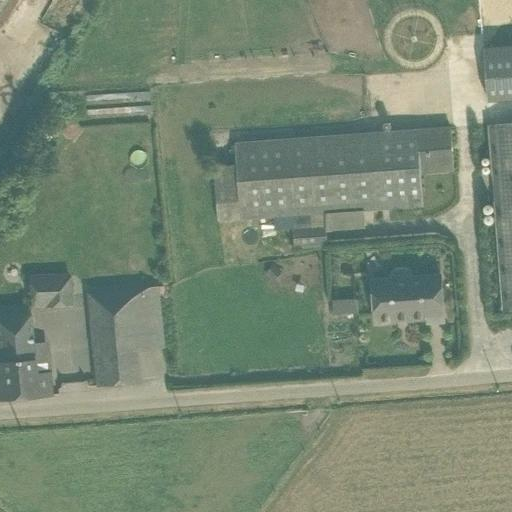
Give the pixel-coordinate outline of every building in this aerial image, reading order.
[(511,44),(482,47),(487,102),(511,99),(511,44)] [(71,101),(72,120),(136,118),(135,98),(71,101)] [(504,314),(511,313),(511,127),(491,129),(504,314)] [(456,172),(453,131),(236,146),(237,170),(215,171),(217,206),(240,204),(241,225),(422,212),(419,175),(456,172)] [(76,388),(141,384),(134,272),(69,276),(76,388)] [(370,328),(442,324),(438,272),(367,276),(370,328)] [(322,320),(341,321),(343,295),(324,294),(322,320)] [(0,398),(49,395),(46,341),(26,343),(24,302),(0,303),(0,398)]
